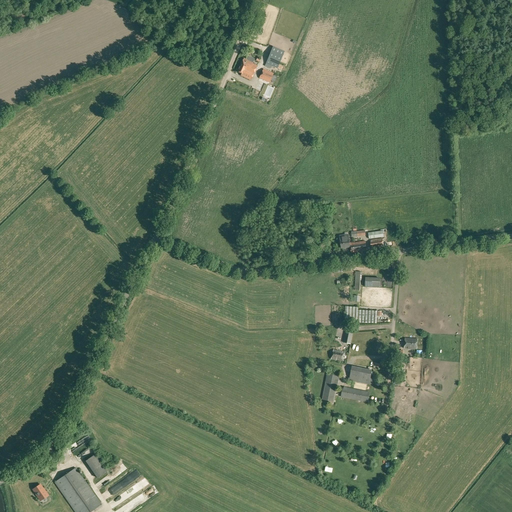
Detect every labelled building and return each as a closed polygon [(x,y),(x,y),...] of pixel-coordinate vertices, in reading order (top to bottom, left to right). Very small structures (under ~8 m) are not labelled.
[(277,69),(284,51),(273,46),(265,64),(277,69)] [(250,80),(257,66),(253,64),(253,62),(244,58),(238,72),(241,73),(240,75),(250,80)] [(259,79),(269,83),(273,73),(263,69),(259,79)] [(350,243),(349,235),(341,236),(340,237),(342,248),(343,248),(343,249),(344,249),(346,249),(347,248),(346,248),(350,247),(351,253),(366,251),(365,241),(350,243)] [(371,249),(383,247),(382,238),(370,240),(371,249)] [(380,287),(381,278),(365,277),(365,286),(380,287)] [(350,345),(352,332),(346,331),(343,343),(350,345)] [(417,349),(417,339),(405,338),(404,348),(417,349)] [(342,353),(341,352),(341,351),(333,350),(331,359),(336,360),(343,361),(344,358),(343,358),(344,355),(345,352),(342,352),(342,353)] [(369,384),(372,370),(352,366),(349,380),(369,384)] [(334,404),(335,395),(338,384),(339,375),(327,372),(325,381),(321,402),(334,404)] [(366,402),(368,391),(343,386),(341,397),(366,402)] [(81,448),(90,444),(87,438),(78,442),(81,448)] [(67,450),(71,456),(81,449),(76,443),(67,450)] [(97,478),(107,471),(95,454),(85,461),(97,478)] [(100,482),(104,487),(128,470),(125,465),(113,473),(113,471),(104,478),(105,479),(100,482)] [(75,511),(90,511),(101,505),(76,468),(54,482),(75,511)] [(135,472),(107,492),(111,499),(139,479),(135,472)] [(49,495),(40,483),(32,489),(35,494),(40,502),(49,495)] [(138,507),(157,494),(153,489),(134,502),(138,507)]
